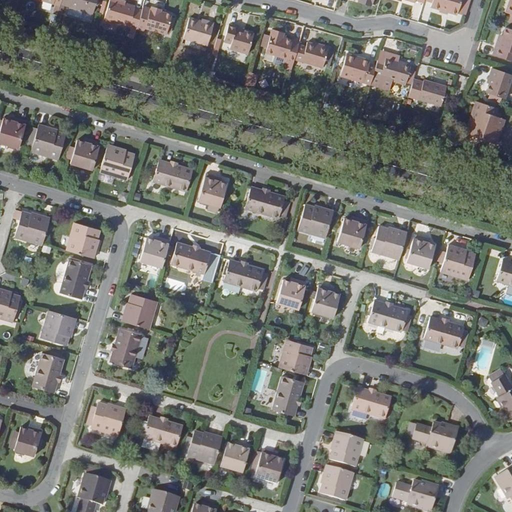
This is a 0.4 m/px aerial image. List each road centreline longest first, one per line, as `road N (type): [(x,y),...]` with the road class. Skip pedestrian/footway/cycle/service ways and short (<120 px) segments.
road 1 (residential): [(511,245),(0,94)]
road 2 (secondary): [(0,51),(511,200)]
road 3 (residential): [(480,0),(455,43),(394,23),(355,26),(251,0)]
road 4 (residential): [(80,376),(310,445)]
road 5 (residential): [(339,367),(353,364),(448,392),(496,452)]
road 6 (residential): [(120,221),(80,376)]
road 7 (residential): [(122,511),(134,470),(60,450)]
